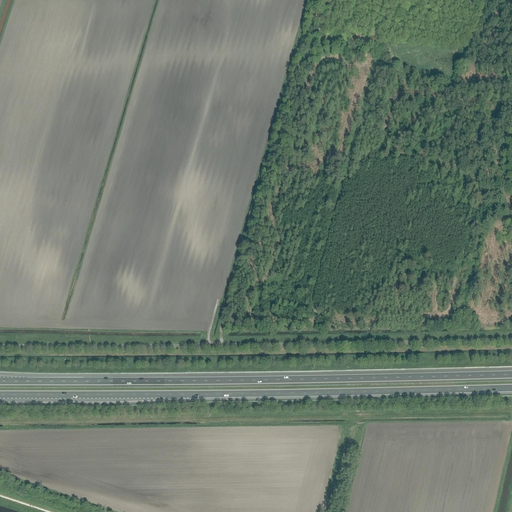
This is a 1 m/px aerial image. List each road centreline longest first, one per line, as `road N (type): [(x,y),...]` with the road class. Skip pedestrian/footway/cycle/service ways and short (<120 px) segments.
road 1 (motorway): [(511,374),(0,380)]
road 2 (unclassified): [(0,345),(511,339)]
road 3 (motorway): [(0,393),(511,387)]
